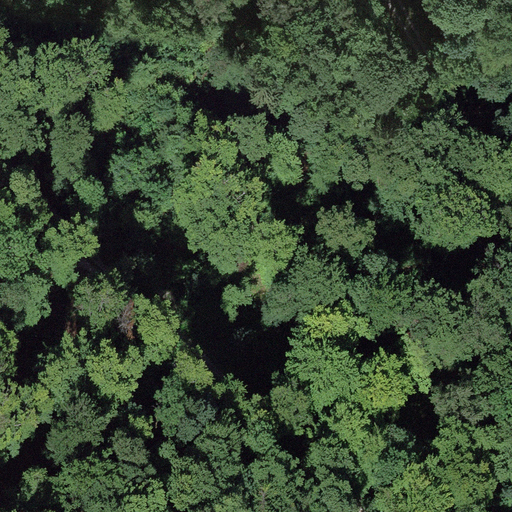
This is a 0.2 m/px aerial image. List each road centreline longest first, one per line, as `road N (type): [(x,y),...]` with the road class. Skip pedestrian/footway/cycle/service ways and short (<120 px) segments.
road 1 (track): [(0,153),(49,220),(340,484),(357,511)]
road 2 (track): [(396,0),(467,137),(511,195)]
